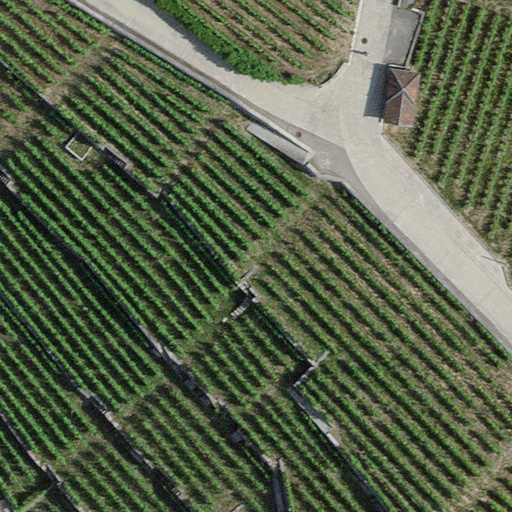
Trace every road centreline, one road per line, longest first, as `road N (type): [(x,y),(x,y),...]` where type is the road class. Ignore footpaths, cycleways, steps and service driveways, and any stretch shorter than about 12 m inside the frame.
road 1 (unclassified): [(356,117),(391,194),(511,316)]
road 2 (unclassified): [(356,117),(386,0)]
